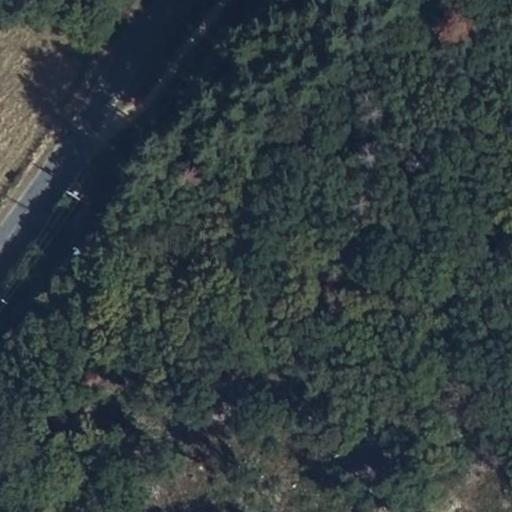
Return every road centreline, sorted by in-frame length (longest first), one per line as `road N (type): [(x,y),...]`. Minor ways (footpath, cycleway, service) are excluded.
road 1 (secondary): [(163,0),(115,85),(0,244)]
road 2 (track): [(67,152),(134,116),(216,0)]
